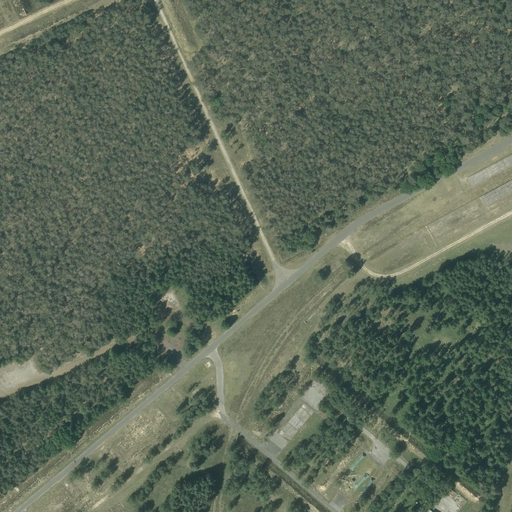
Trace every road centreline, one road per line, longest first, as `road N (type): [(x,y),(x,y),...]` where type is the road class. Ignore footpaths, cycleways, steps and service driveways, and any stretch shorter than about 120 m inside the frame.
road 1 (track): [(17,511),(283,286)]
road 2 (track): [(155,0),(283,286)]
road 3 (track): [(511,141),(365,220),(283,286)]
road 4 (track): [(209,349),(222,410),(339,511)]
road 5 (track): [(0,397),(128,339),(183,370)]
road 6 (track): [(342,238),(369,274),(390,279),(511,216)]
